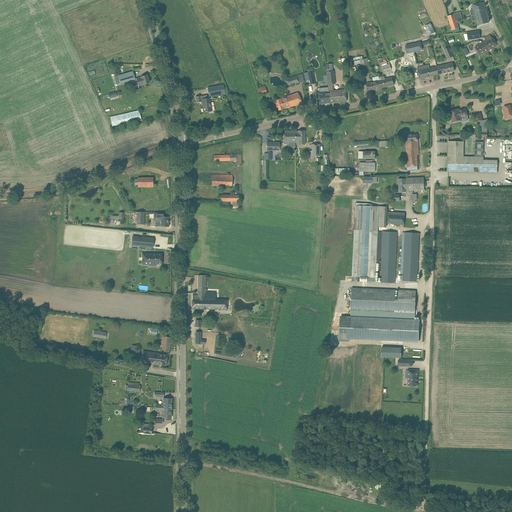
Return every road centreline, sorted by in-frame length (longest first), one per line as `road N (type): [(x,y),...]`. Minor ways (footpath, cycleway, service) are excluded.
road 1 (tertiary): [(183,511),(181,144)]
road 2 (track): [(431,217),(422,511)]
road 3 (unclassified): [(181,144),(434,87)]
road 4 (track): [(422,511),(176,459)]
road 5 (track): [(177,374),(30,348),(0,334)]
road 6 (tertiary): [(181,144),(146,0)]
road 7 (unclassified): [(431,217),(434,87)]
